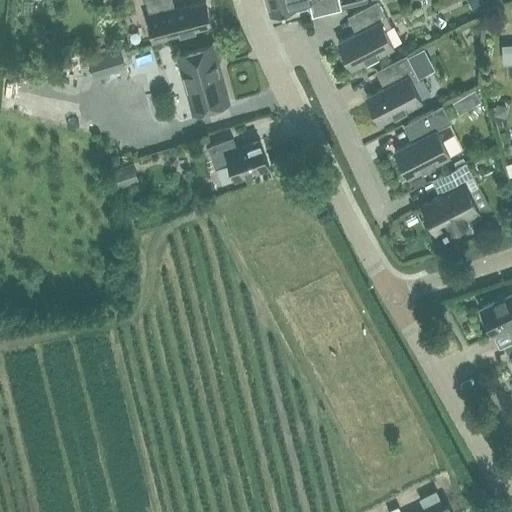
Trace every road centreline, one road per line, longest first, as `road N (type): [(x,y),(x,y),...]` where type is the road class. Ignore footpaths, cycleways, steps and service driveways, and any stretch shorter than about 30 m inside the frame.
road 1 (unclassified): [(396,305),(266,54)]
road 2 (unclassified): [(508,511),(396,305)]
road 3 (residential): [(384,214),(315,72),(296,47),(266,54)]
road 4 (residential): [(396,305),(511,269)]
